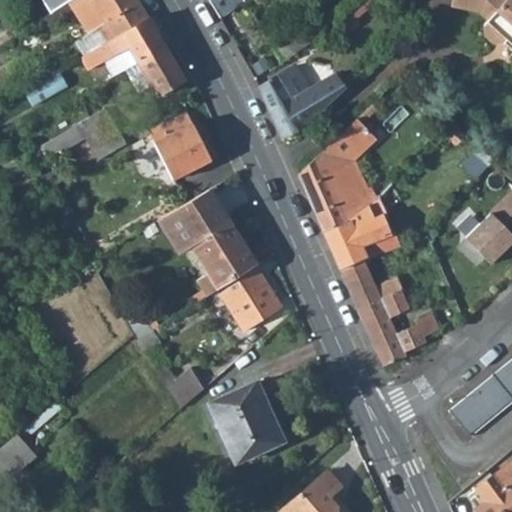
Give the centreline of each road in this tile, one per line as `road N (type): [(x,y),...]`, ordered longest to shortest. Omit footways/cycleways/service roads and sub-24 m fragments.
road 1 (residential): [(173,0),(241,126),(373,419)]
road 2 (residential): [(511,317),(443,379),(373,419)]
